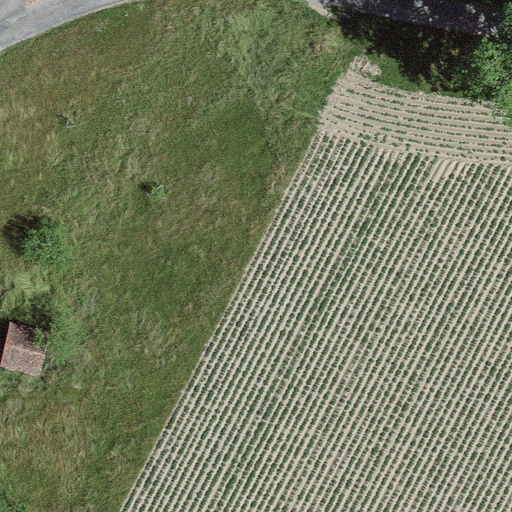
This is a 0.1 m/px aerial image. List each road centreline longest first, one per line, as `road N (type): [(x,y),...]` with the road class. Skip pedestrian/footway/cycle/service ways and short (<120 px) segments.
road 1 (unclassified): [(322,0),(511,32)]
road 2 (track): [(0,48),(113,0)]
